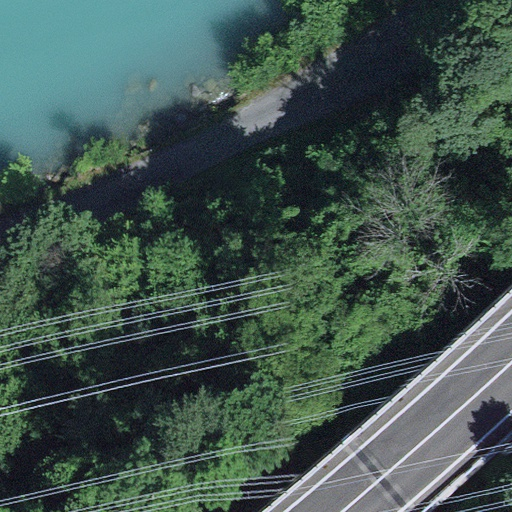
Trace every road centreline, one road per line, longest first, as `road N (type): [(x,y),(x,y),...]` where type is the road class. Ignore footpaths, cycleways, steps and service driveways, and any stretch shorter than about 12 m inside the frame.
road 1 (unclassified): [(491,0),(325,142),(47,259),(0,269)]
road 2 (trunk): [(359,511),(511,380)]
